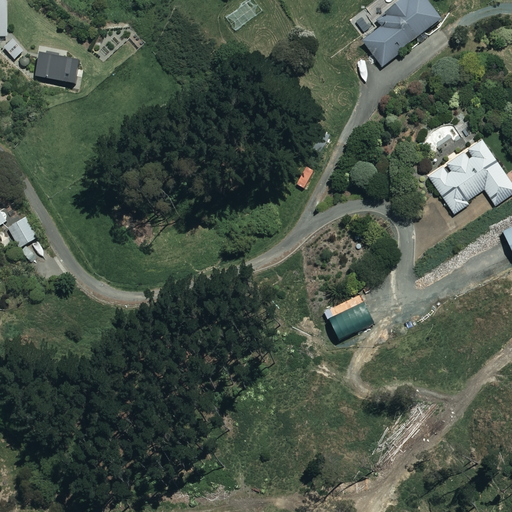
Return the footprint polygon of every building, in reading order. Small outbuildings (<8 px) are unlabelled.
[(363,43),(382,67),(442,21),(426,1),(426,0),(404,0),(377,21),(382,28),(363,43)] [(25,51),(15,40),(5,48),(15,60),(25,51)] [(511,195),(511,185),(482,141),(428,177),(454,215),(469,205),(467,202),(485,190),(496,206),(511,195)] [(37,239),(26,219),(9,228),(20,248),(37,239)] [(511,228),(503,233),(511,251),(511,228)] [(374,325),(365,306),(325,325),(335,344),(374,325)]
